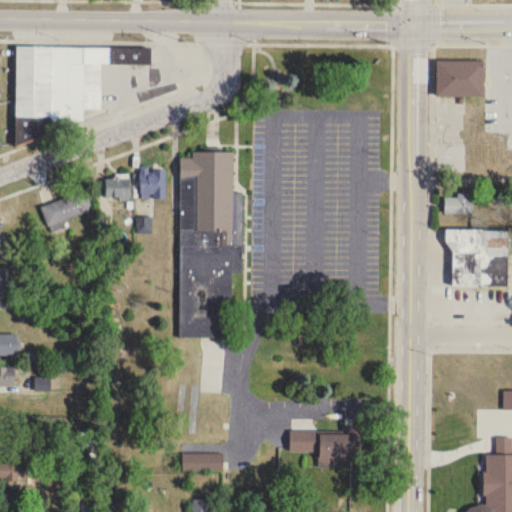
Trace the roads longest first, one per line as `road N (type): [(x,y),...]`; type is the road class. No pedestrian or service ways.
road 1 (secondary): [(412,24),(406,511)]
road 2 (residential): [(0,16),(412,24)]
road 3 (residential): [(0,173),(219,92),(224,19)]
road 4 (residential): [(105,511),(111,316)]
